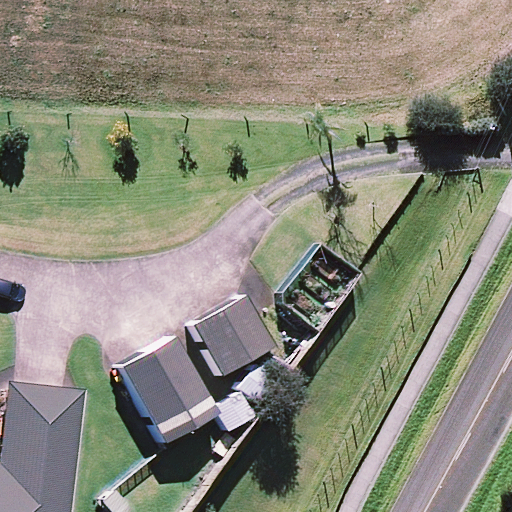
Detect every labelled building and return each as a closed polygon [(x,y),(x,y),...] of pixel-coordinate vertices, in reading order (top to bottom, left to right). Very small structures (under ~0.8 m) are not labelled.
[(248,306),(194,337),(222,385),(276,355),(248,306)] [(176,348),(122,377),(165,455),(219,425),(176,348)] [(240,399),(265,417),(283,392),(258,374),(240,399)] [(72,511),(85,401),(10,393),(0,474),(0,511),(72,511)] [(242,402),(216,416),(231,443),(256,428),(242,402)]
